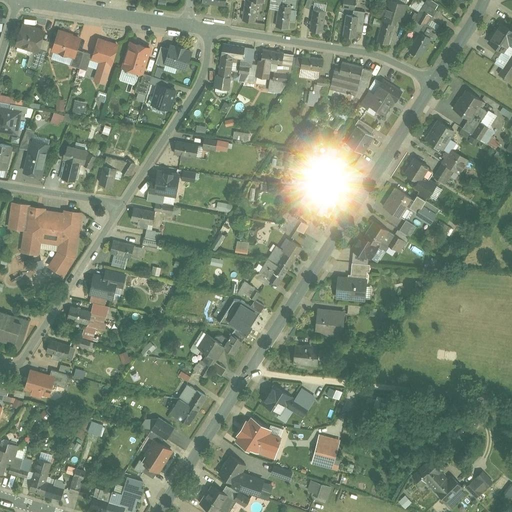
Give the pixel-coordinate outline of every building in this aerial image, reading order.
[(250,0),(247,0),(246,0),(243,21),(255,22),(258,3),(264,3),(264,0),(250,0)] [(279,0),(279,1),(280,2),(277,26),(289,28),(290,21),(295,22),(296,12),(292,11),(292,7),(294,7),(295,0),(279,0)] [(314,0),(307,0),(305,7),(311,9),(314,0)] [(356,0),(344,0),(344,8),(355,9),(356,0)] [(392,1),(390,0),(384,21),(396,24),(397,19),(402,20),(406,5),(392,1)] [(426,3),(421,0),(413,0),(410,6),(420,12),(425,4),(426,3)] [(425,4),(420,13),(420,12),(415,19),(415,20),(425,25),(429,27),(434,18),(438,11),(436,10),(425,4)] [(326,12),(314,10),(311,31),(323,33),(326,12)] [(357,17),(347,15),(344,36),(356,38),(357,31),(363,32),(366,12),(358,11),(357,17)] [(420,32),(410,51),(421,57),(434,34),(435,34),(436,34),(436,33),(435,32),(436,31),(429,27),(425,25),(415,20),(411,27),(420,32)] [(384,21),(378,41),(390,45),(396,24),(384,21)] [(511,30),(502,24),(490,42),(504,51),(511,56),(511,54),(511,30)] [(44,32),(24,25),(21,35),(19,35),(18,39),(19,41),(18,45),(35,50),(38,51),(39,48),(44,32)] [(80,39),(69,35),(69,34),(61,31),(58,38),(56,39),(55,42),(56,45),(55,50),(62,52),(63,55),(66,56),(68,54),(74,56),(75,56),(77,49),(80,39)] [(118,45),(99,39),(93,58),(101,61),(112,64),(118,45)] [(150,48),(131,42),(124,67),(125,68),(126,70),(127,70),(131,72),(134,71),(142,73),(143,73),(150,48)] [(246,47),(224,44),(222,56),(238,58),(242,59),(244,59),(246,47)] [(170,49),(162,46),(156,63),(165,66),(166,63),(170,49)] [(185,48),(179,46),(178,48),(171,46),(170,49),(166,63),(186,69),(192,52),(185,50),(185,48)] [(256,48),(246,47),(244,59),(242,59),(241,66),(251,68),(253,68),(256,48)] [(38,51),(35,50),(31,66),(42,69),(47,50),(39,48),(38,51)] [(85,52),(77,49),(75,56),(74,56),(71,65),(79,68),(85,52)] [(284,53),(263,50),(262,62),(260,62),(258,76),(270,78),(271,68),(278,69),(278,65),(283,65),(284,53)] [(93,54),(85,52),(79,68),(87,70),(93,54)] [(295,55),(284,53),(283,65),(278,65),(278,69),(277,72),(289,74),(289,77),(292,77),(295,55)] [(238,58),(222,56),(219,76),(218,75),(216,88),(229,90),(233,62),(237,63),(238,58)] [(324,60),(304,56),(303,59),(298,58),(297,66),(302,67),(302,69),(322,72),(324,60)] [(112,64),(101,61),(95,79),(106,83),(112,64)] [(511,76),(511,64),(508,62),(500,74),(510,80),(511,76)] [(364,68),(343,63),(342,69),(337,68),(332,88),(350,92),(349,94),(352,94),(353,93),(357,95),(359,87),(364,68)] [(251,68),(241,66),(240,73),(241,74),(250,75),(251,68)] [(373,70),(364,68),(359,87),(368,89),(373,70)] [(277,72),(275,72),(274,81),(271,81),(270,91),(281,93),(288,83),(289,77),(289,74),(277,72)] [(142,73),(136,91),(147,95),(150,83),(152,76),(143,73),(142,73)] [(250,75),(241,74),(240,82),(245,83),(250,75)] [(170,81),(152,76),(150,83),(159,86),(159,85),(168,87),(170,81)] [(386,80),(376,95),(377,96),(372,105),(387,115),(396,102),(397,102),(404,92),(386,80)] [(168,87),(159,85),(159,86),(153,104),(170,109),(176,90),(168,87)] [(319,86),(317,85),(316,93),(324,94),(326,87),(319,86)] [(368,89),(359,87),(357,95),(357,96),(364,101),(369,92),(368,91),(368,89)] [(103,103),(106,94),(98,91),(95,100),(103,103)] [(376,95),(370,91),(364,101),(363,103),(370,108),(372,105),(377,96),(376,95)] [(468,91),(461,102),(459,101),(454,108),(470,118),(470,119),(479,105),(482,100),(468,91)] [(64,109),(64,99),(56,99),(56,109),(64,109)] [(83,115),(86,102),(74,99),(71,112),(83,115)] [(363,103),(361,102),(354,112),(364,117),(370,108),(363,103)] [(10,110),(0,108),(0,130),(18,134),(21,112),(28,113),(29,107),(11,104),(10,110)] [(489,111),(479,105),(470,119),(470,118),(468,121),(472,124),(477,117),(478,118),(479,117),(483,120),(489,111)] [(68,117),(55,113),(52,122),(56,124),(58,119),(66,122),(68,117)] [(375,129),(360,119),(356,125),(359,126),(372,134),(375,129)] [(439,120),(427,139),(443,149),(450,138),(455,130),(439,120)] [(477,129),(466,122),(463,128),(473,134),(477,129)] [(489,127),(481,122),(477,129),(473,134),(481,140),(489,127)] [(359,126),(348,143),(363,153),(375,136),(372,134),(359,126)] [(26,131),(20,148),(29,150),(33,133),(26,131)] [(234,131),(232,139),(249,142),(250,134),(234,131)] [(474,144),(477,140),(470,134),(466,138),(474,144)] [(219,141),(206,138),(205,147),(217,149),(218,144),(219,141)] [(469,160),(452,149),(457,143),(450,138),(443,148),(447,151),(444,156),(447,157),(443,163),(455,170),(460,173),(469,160)] [(49,145),(33,141),(26,171),(41,175),(49,145)] [(200,146),(179,142),(176,154),(183,155),(182,160),(192,161),(193,157),(197,158),(200,146)] [(12,146),(0,143),(0,168),(6,170),(12,146)] [(88,150),(69,146),(68,152),(66,152),(64,159),(67,160),(63,177),(76,180),(80,163),(85,164),(88,150)] [(493,169),(504,157),(498,151),(487,163),(493,169)] [(97,157),(90,153),(85,164),(84,164),(91,168),(97,157)] [(125,161),(108,157),(101,183),(113,186),(117,169),(122,171),(125,161)] [(429,166),(416,158),(406,173),(419,181),(416,186),(421,189),(418,194),(427,200),(437,184),(429,179),(433,173),(433,171),(428,168),(429,166)] [(137,164),(128,160),(128,162),(125,161),(122,171),(129,175),(137,164)] [(356,168),(345,161),(342,166),(338,173),(349,180),(356,168)] [(342,166),(336,162),(331,170),(337,174),(338,173),(342,166)] [(455,170),(443,163),(434,177),(442,182),(445,177),(449,179),(455,170)] [(337,174),(331,170),(327,176),(333,180),(337,174)] [(197,173),(185,171),(183,179),(196,182),(197,173)] [(178,178),(157,174),(155,186),(159,187),(175,190),(176,190),(178,178)] [(328,186),(317,178),(310,188),(332,202),(341,188),(331,182),(328,186)] [(175,190),(159,187),(158,196),(173,199),(175,190)] [(332,202),(310,188),(303,200),(315,207),(314,209),(323,215),(332,202)] [(397,188),(385,207),(400,217),(412,198),(397,188)] [(427,200),(418,194),(410,206),(418,212),(419,212),(427,200)] [(440,208),(427,200),(419,212),(418,212),(417,214),(431,222),(440,208)] [(216,202),(215,211),(228,212),(229,204),(216,202)] [(66,213),(31,208),(26,204),(19,203),(13,205),(11,222),(19,228),(26,226),(27,228),(26,229),(24,246),(31,252),(41,249),(42,241),(61,244),(59,251),(49,266),(65,276),(76,257),(82,218),(75,211),(71,211),(66,213)] [(181,208),(158,203),(157,209),(163,210),(163,211),(180,214),(181,208)] [(156,212),(136,208),(133,220),(140,222),(139,226),(149,228),(150,223),(153,224),(156,212)] [(299,220),(291,214),(284,225),(293,226),(294,227),(299,220)] [(453,221),(440,214),(434,223),(446,231),(453,221)] [(309,225),(299,220),(294,227),(300,231),(304,233),(309,225)] [(389,230),(375,221),(365,237),(378,246),(379,245),(386,250),(389,245),(388,245),(395,235),(388,231),(389,230)] [(400,231),(410,237),(417,227),(407,221),(400,231)] [(293,226),(284,225),(282,229),(290,235),(294,227),(293,226)] [(300,231),(294,227),(290,235),(296,238),(300,231)] [(400,231),(399,229),(395,235),(388,245),(389,245),(400,253),(410,237),(400,231)] [(161,232),(147,230),(146,238),(159,240),(161,232)] [(378,246),(365,237),(362,235),(353,249),(354,249),(366,257),(368,255),(369,256),(371,257),(378,246)] [(146,238),(145,237),(143,245),(158,248),(159,240),(146,238)] [(246,254),(249,243),(237,240),(234,252),(246,254)] [(286,251),(277,265),(287,272),(297,257),(295,256),(298,250),(300,252),(303,247),(293,240),(286,251)] [(135,245),(115,241),(112,253),(133,257),(135,245)] [(366,257),(354,249),(353,263),(369,264),(369,256),(368,255),(366,257)] [(221,267),(223,260),(211,257),(209,264),(221,267)] [(277,265),(269,259),(261,272),(270,278),(269,279),(279,285),(287,272),(277,265)] [(369,264),(353,263),(352,275),(367,276),(368,271),(370,271),(371,265),(369,264)] [(125,274),(108,270),(106,278),(117,281),(116,285),(122,287),(125,274)] [(367,276),(352,275),(351,278),(339,277),(337,297),(365,299),(367,276)] [(106,278),(96,276),(92,293),(113,298),(116,285),(117,281),(106,278)] [(256,288),(246,282),(239,294),(248,295),(250,296),(255,289),(256,288)] [(255,289),(250,296),(256,300),(261,292),(255,289)] [(252,306),(243,301),(234,300),(219,323),(227,325),(235,330),(246,336),(261,312),(252,306)] [(256,300),(252,306),(261,312),(265,306),(256,300)] [(107,306),(95,303),(92,313),(93,313),(89,325),(89,326),(101,329),(107,306)] [(365,305),(349,304),(348,314),(364,315),(365,305)] [(92,313),(73,307),(69,319),(89,325),(93,313),(92,313)] [(346,313),(318,310),(316,332),(328,333),(329,328),(344,330),(346,313)] [(0,338),(7,341),(7,342),(8,342),(8,341),(15,343),(15,345),(16,345),(19,336),(24,320),(24,319),(23,319),(23,320),(16,317),(15,316),(15,317),(8,315),(8,314),(7,313),(6,314),(0,312),(0,338)] [(29,322),(24,320),(19,336),(25,338),(30,321),(29,321),(29,322)] [(243,341),(246,336),(235,330),(233,334),(243,341)] [(216,337),(215,339),(208,334),(200,348),(217,359),(224,349),(224,348),(229,340),(223,336),(216,337)] [(229,340),(224,348),(224,349),(234,355),(243,341),(233,334),(229,340)] [(95,343),(74,337),(72,342),(94,349),(95,343)] [(324,339),(312,338),(311,346),(319,347),(319,348),(323,348),(324,339)] [(71,346),(51,340),(48,352),(54,354),(53,358),(63,361),(64,357),(68,358),(71,346)] [(151,342),(139,351),(144,357),(156,348),(151,342)] [(311,346),(296,345),(294,363),(317,366),(319,348),(319,347),(311,346)] [(128,351),(119,353),(121,363),(130,361),(128,351)] [(210,358),(200,352),(191,367),(201,373),(205,366),(210,358)] [(216,362),(210,358),(205,366),(211,369),(216,362)] [(227,369),(216,362),(211,369),(222,376),(227,369)] [(71,367),(62,364),(60,370),(70,372),(71,367)] [(205,366),(201,373),(206,377),(211,369),(205,366)] [(69,374),(52,369),(50,376),(55,377),(53,384),(66,387),(69,374)] [(83,378),(84,371),(75,369),(73,376),(83,378)] [(40,373),(32,370),(26,388),(34,390),(33,394),(41,396),(43,389),(51,392),(53,384),(55,377),(50,376),(45,374),(45,375),(40,373)] [(192,377),(182,371),(179,376),(188,382),(192,377)] [(10,390),(0,386),(0,392),(8,395),(10,390)] [(207,396),(197,390),(191,386),(186,395),(192,398),(188,403),(188,404),(198,410),(207,396)] [(290,396),(275,386),(268,397),(267,396),(263,404),(278,414),(284,405),(290,396)] [(342,392),(330,387),(327,395),(340,399),(342,392)] [(314,399),(302,391),(296,400),(308,408),(314,399)] [(308,408),(296,400),(291,396),(286,404),(303,415),(308,408)] [(389,399),(377,396),(371,416),(383,420),(389,399)] [(188,403),(181,399),(172,412),(190,424),(198,410),(188,404),(188,403)] [(277,415),(286,421),(293,411),(284,405),(278,414),(277,415)] [(174,427),(159,417),(152,429),(165,437),(167,439),(174,427)] [(252,418),(249,423),(246,421),(238,435),(240,436),(237,441),(249,449),(250,447),(256,451),(268,456),(270,450),(276,452),(281,439),(268,434),(270,430),(252,418)] [(103,425),(92,421),(88,432),(99,435),(103,425)] [(165,437),(152,429),(148,436),(155,441),(161,444),(161,443),(165,437)] [(321,435),(320,442),(339,447),(341,441),(321,435)] [(5,439),(2,440),(0,447),(0,448),(0,449),(7,451),(9,443),(10,440),(5,439)] [(161,444),(155,441),(143,460),(141,459),(135,469),(141,473),(142,470),(141,470),(146,463),(158,471),(159,471),(172,450),(161,443),(161,444)] [(339,447),(320,442),(315,458),(334,463),(336,458),(339,447)] [(7,451),(0,449),(0,480),(1,481),(4,469),(5,469),(7,461),(13,463),(15,457),(18,445),(9,443),(7,451)] [(247,465),(232,455),(220,474),(241,487),(240,490),(258,496),(263,481),(245,474),(242,472),(247,465)] [(23,459),(15,457),(13,463),(10,472),(19,475),(23,459)] [(33,461),(24,458),(23,459),(23,462),(21,468),(29,470),(29,471),(30,471),(33,461)] [(334,463),(315,458),(313,463),(337,470),(340,460),(336,458),(334,463)] [(51,463),(40,459),(31,489),(46,494),(49,482),(46,481),(51,463)] [(448,480),(438,469),(438,468),(437,469),(433,464),(433,463),(432,463),(431,464),(429,462),(420,471),(415,476),(421,483),(426,478),(438,490),(437,491),(448,502),(463,487),(453,476),(448,480)] [(158,471),(146,463),(141,470),(142,470),(154,478),(158,471)] [(292,471),(275,465),(272,474),(289,479),(292,471)] [(76,468),(69,466),(67,473),(74,475),(76,468)] [(29,470),(21,468),(19,475),(27,477),(29,471),(29,470)] [(86,471),(78,469),(74,484),(82,486),(84,479),(84,478),(86,471)] [(493,482),(483,472),(477,477),(478,478),(473,482),(482,491),(487,487),(493,482)] [(123,493),(113,491),(112,493),(106,511),(124,511),(125,508),(135,511),(139,499),(141,500),(144,489),(142,488),(144,481),(128,476),(123,493)] [(56,484),(49,482),(46,494),(62,499),(67,482),(57,479),(56,484)] [(88,481),(84,479),(82,486),(90,489),(91,485),(87,483),(88,481)] [(473,482),(473,481),(467,487),(477,497),(483,492),(482,491),(473,482)] [(74,484),(73,483),(71,490),(79,493),(82,486),(74,484)] [(326,485),(319,483),(315,494),(322,497),(326,485)] [(223,491),(213,485),(207,495),(206,495),(200,503),(214,511),(216,511),(219,508),(225,511),(227,511),(236,500),(228,495),(223,491)] [(251,499),(236,489),(229,486),(227,485),(223,491),(228,495),(236,500),(246,506),(251,499)] [(501,499),(507,503),(511,495),(511,485),(501,499)] [(90,489),(82,486),(79,493),(88,495),(90,489)] [(102,490),(99,498),(95,496),(92,508),(105,511),(106,511),(112,493),(102,490)]
